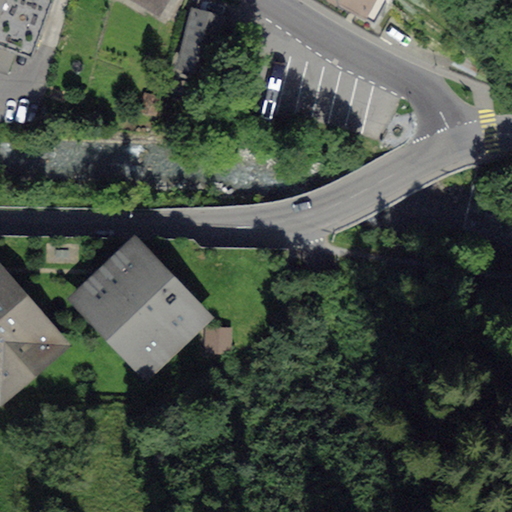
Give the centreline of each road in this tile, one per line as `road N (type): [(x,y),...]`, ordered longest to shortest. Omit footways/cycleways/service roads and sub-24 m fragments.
road 1 (tertiary): [(463,143),(283,224),(0,223)]
road 2 (residential): [(463,143),(431,94),(269,0)]
